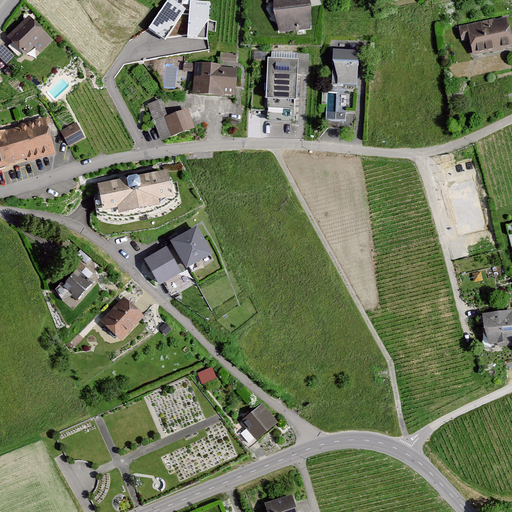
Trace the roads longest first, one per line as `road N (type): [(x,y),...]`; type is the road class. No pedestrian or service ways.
road 1 (residential): [(0,192),(145,155),(269,145),(420,154),(511,120)]
road 2 (residential): [(315,446),(304,427),(91,235),(43,215),(0,210)]
road 3 (track): [(269,145),(390,363),(413,444)]
road 4 (residential): [(315,446),(151,511)]
road 5 (residential): [(406,454),(437,422),(511,387)]
